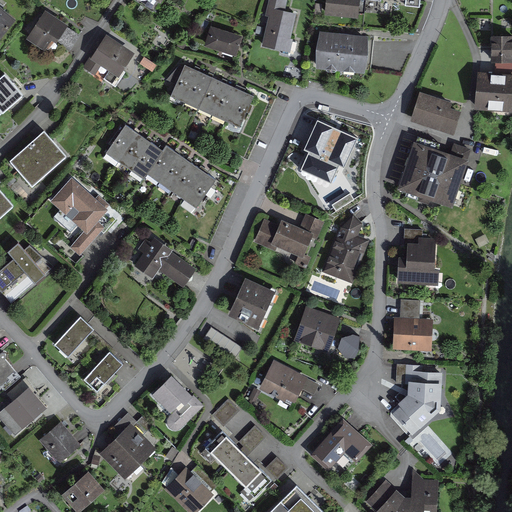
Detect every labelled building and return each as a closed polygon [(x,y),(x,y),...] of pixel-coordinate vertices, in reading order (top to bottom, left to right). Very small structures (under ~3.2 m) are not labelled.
[(264,43),(286,48),(294,13),(283,11),(285,0),(270,0),(267,13),(271,13),(264,43)] [(361,0),(330,0),(330,9),(361,12),(361,0)] [(0,33),(15,16),(0,3),(0,33)] [(78,30),(48,9),(30,35),(50,49),(59,36),(69,43),(78,30)] [(238,38),(211,29),(206,44),(234,53),(238,38)] [(135,49),(109,33),(92,60),(100,65),(104,59),(122,70),(135,49)] [(364,39),(320,34),(316,66),(361,70),(364,39)] [(511,37),(494,38),(494,60),(511,60),(511,37)] [(9,66),(0,74),(0,115),(30,90),(9,66)] [(192,71),(186,68),(174,94),(239,124),(251,97),(245,94),(231,88),(218,82),(205,76),(192,71)] [(511,76),(479,74),(477,106),(511,108),(511,76)] [(421,94),(412,120),(451,134),(459,111),(449,108),(450,104),(421,94)] [(316,144),(300,181),(326,193),(354,132),(325,119),(322,127),(306,120),(299,136),(316,144)] [(43,125),(9,155),(33,181),(66,151),(43,125)] [(145,177),(148,173),(196,206),(214,180),(206,175),(196,167),(184,159),(171,150),(166,147),(163,152),(157,148),(144,139),(132,131),(126,127),(108,152),(145,177)] [(470,154),(418,139),(404,186),(456,201),(470,154)] [(73,241),(84,251),(107,224),(100,218),(111,206),(73,173),(52,197),(62,206),(61,213),(63,218),(69,221),(75,223),(79,220),(86,226),(73,241)] [(0,180),(0,216),(18,201),(0,180)] [(255,239),(276,248),(279,241),(306,253),(314,232),(319,234),(327,216),(307,208),(301,222),(282,213),(280,219),(266,213),(255,239)] [(339,231),(327,266),(354,275),(363,247),(370,238),(360,231),(363,220),(355,211),(346,218),(343,225),(344,232),(339,231)] [(187,282),(199,265),(154,235),(137,261),(155,273),(160,264),(187,282)] [(0,267),(0,286),(15,302),(54,265),(32,243),(29,247),(20,238),(9,248),(14,254),(0,267)] [(399,252),(398,280),(431,282),(433,239),(409,238),(408,252),(399,252)] [(247,277),(232,310),(260,323),(276,290),(247,277)] [(299,338),(327,349),(337,320),(309,310),(299,338)] [(96,326),(82,313),(56,342),(71,354),(96,326)] [(397,321),(396,345),(426,347),(427,323),(397,321)] [(127,361),(112,347),(86,377),(100,390),(127,361)] [(0,380),(6,388),(24,374),(4,349),(0,352),(0,380)] [(391,413),(406,430),(410,427),(415,430),(444,406),(445,365),(422,365),(422,359),(398,358),(397,380),(409,380),(409,390),(391,408),(391,413)] [(307,377),(276,360),(262,386),(293,403),(307,377)] [(173,373),(153,394),(172,413),(168,417),(166,420),(166,424),(169,428),(173,430),(180,429),(204,405),(173,373)] [(254,388),(249,398),(255,401),(261,391),(254,388)] [(29,389),(0,413),(15,431),(44,407),(29,389)] [(229,398),(212,414),(223,426),(240,410),(229,398)] [(344,413),(313,447),(332,464),(347,447),(358,456),(373,440),(344,413)] [(61,424),(42,439),(58,459),(77,444),(61,424)] [(255,425),(239,441),(250,453),(267,437),(255,425)] [(132,426),(118,439),(139,462),(153,448),(132,426)] [(204,449),(254,497),(272,479),(223,430),(204,449)] [(118,439),(103,453),(125,475),(139,462),(118,439)] [(93,455),(92,463),(99,464),(100,456),(93,455)] [(276,456),(266,467),(278,479),(289,468),(276,456)] [(187,465),(167,486),(194,511),(215,492),(187,465)] [(107,486),(92,469),(67,490),(83,508),(107,486)] [(439,511),(441,477),(414,475),(413,494),(408,494),(399,487),(395,491),(385,481),(369,498),(383,511),(439,511)] [(320,511),(297,488),(272,511),(320,511)]
